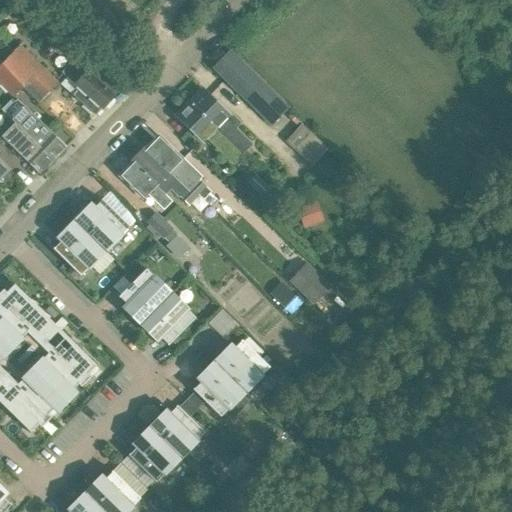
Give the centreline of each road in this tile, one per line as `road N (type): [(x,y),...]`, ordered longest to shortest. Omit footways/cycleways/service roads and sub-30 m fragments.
road 1 (residential): [(0,442),(49,489),(155,382),(6,239)]
road 2 (residential): [(6,239),(183,59)]
